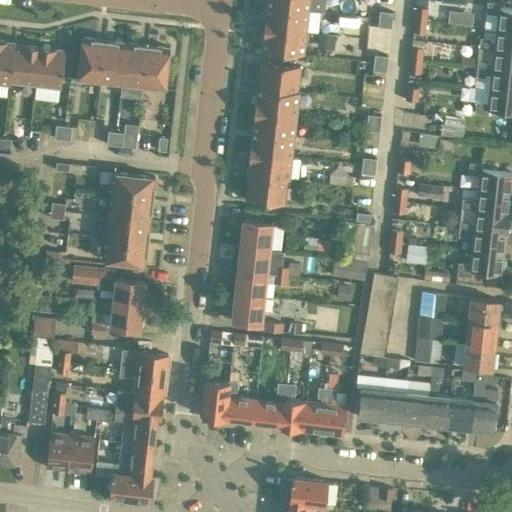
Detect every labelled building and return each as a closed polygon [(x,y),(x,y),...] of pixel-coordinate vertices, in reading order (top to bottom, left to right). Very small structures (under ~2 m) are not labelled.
[(266,0),(266,4),(308,9),(308,8),(323,10),(324,0),(266,0)] [(498,14),(496,28),(511,30),(511,9),(499,8),(500,2),(487,0),(486,11),(498,14)] [(264,25),(306,30),(308,9),(266,4),(264,25)] [(415,5),(414,18),(426,19),(427,6),(415,5)] [(468,19),(469,7),(452,6),(451,18),(468,19)] [(379,9),(378,17),(392,19),(393,11),(379,9)] [(391,27),(392,19),(378,17),(377,25),(391,27)] [(414,18),(413,31),(425,32),(426,19),(414,18)] [(306,30),(264,25),(261,48),(303,53),(306,30)] [(494,48),(511,50),(511,30),(496,28),(495,40),(490,40),(491,37),(479,36),(479,46),(494,48)] [(77,78),(100,80),(105,38),(82,35),(77,78)] [(11,81),(15,42),(16,40),(0,37),(0,81),(11,83),(11,81)] [(105,38),(100,80),(121,83),(126,40),(105,38)] [(142,85),(147,42),(126,40),(121,83),(142,85)] [(11,81),(35,84),(40,45),(15,42),(11,81)] [(147,42),(142,85),(165,88),(170,45),(147,42)] [(66,48),(40,45),(35,84),(61,87),(66,48)] [(411,45),(409,59),(421,60),(423,47),(411,45)] [(477,56),(476,67),(511,70),(511,50),(494,48),(492,60),(488,61),(488,57),(477,56)] [(373,61),(387,62),(388,54),(374,53),(373,61)] [(409,59),(408,71),(420,72),(421,60),(409,59)] [(262,61),(259,86),(297,91),(299,65),(262,61)] [(387,62),(373,61),(372,69),(386,70),(387,62)] [(491,73),(489,88),(511,90),(511,70),(476,67),(475,75),(486,76),(486,73),(491,73)] [(299,91),(297,91),(259,86),(256,86),(254,107),(297,112),(299,91)] [(418,87),(406,86),(404,99),(417,100),(418,87)] [(511,111),(511,90),(489,88),(488,101),(476,100),(474,111),(487,112),(488,109),(511,111)] [(251,129),(294,133),(297,112),(254,107),(251,129)] [(367,121),(381,122),(381,114),(368,113),(367,121)] [(441,134),(462,138),(464,117),(449,114),(447,124),(442,124),(441,134)] [(380,130),(381,122),(367,121),(366,129),(380,130)] [(123,131),(122,145),(136,146),(138,123),(124,122),(123,131)] [(54,137),(62,138),(64,124),(56,123),(54,137)] [(72,125),(64,124),(62,138),(70,139),(72,125)] [(106,143),(114,144),(115,130),(107,129),(106,143)] [(294,133),(251,129),(249,150),(292,155),(294,133)] [(123,131),(115,130),(114,144),(122,145),(123,131)] [(167,150),(168,136),(160,135),(158,149),(167,150)] [(11,138),(3,137),(2,150),(10,151),(11,138)] [(247,171),(249,171),(287,176),(289,176),(292,155),(249,150),(247,171)] [(362,163),(376,165),(377,157),(363,155),(362,163)] [(410,159),(398,157),(396,170),(408,172),(410,159)] [(70,162),(56,160),(55,169),(69,170),(70,162)] [(480,174),(478,189),(510,193),(511,174),(511,172),(481,168),(482,163),(469,161),(467,172),(480,174)] [(376,165),(362,163),(361,171),(375,173),(376,165)] [(111,170),(109,193),(152,197),(155,174),(111,170)] [(284,202),(287,176),(249,171),(246,198),(284,202)] [(442,185),(419,182),(417,195),(441,198),(442,185)] [(394,186),(393,199),(405,200),(407,187),(394,186)] [(476,208),(476,209),(508,212),(510,193),(478,189),(477,202),(472,201),(472,198),(462,197),(460,207),(476,208)] [(150,219),(152,197),(109,193),(107,214),(150,219)] [(51,208),(64,209),(65,201),(52,199),(51,208)] [(393,199),(391,211),(404,212),(405,200),(393,199)] [(64,209),(51,208),(50,216),(63,218),(64,209)] [(459,217),(458,227),(506,233),(506,232),(507,232),(509,212),(508,212),(476,209),(474,221),(470,221),(470,218),(459,217)] [(370,212),(357,211),(356,219),(370,220),(370,212)] [(104,236),(148,241),(150,219),(107,214),(104,236)] [(295,216),(277,214),(276,223),(294,225),(295,216)] [(240,244),(268,247),(271,222),(243,219),(240,244)] [(390,226),(389,238),(401,239),(402,227),(390,226)] [(473,234),(471,249),(503,253),(506,233),(458,227),(457,235),(468,237),(468,234),(473,234)] [(148,241),(104,236),(102,259),(145,263),(148,241)] [(389,238),(387,251),(400,252),(401,239),(389,238)] [(408,260),(428,261),(429,242),(409,241),(408,260)] [(339,254),(367,258),(369,247),(367,246),(341,242),(339,254)] [(268,247),(240,244),(237,269),(265,272),(265,271),(273,272),(274,264),(281,265),(282,250),(268,248),(268,247)] [(61,249),(47,248),(46,256),(60,257),(61,249)] [(503,253),(471,249),(470,262),(458,260),(456,273),(469,275),(470,270),(501,273),(503,253)] [(333,256),(331,274),(364,279),(366,260),(333,256)] [(113,302),(141,305),(143,281),(112,278),(113,268),(73,263),(71,275),(71,280),(96,283),(96,286),(114,289),(113,302)] [(274,264),(273,272),(288,274),(289,266),(281,265),(274,264)] [(33,293),(35,282),(32,281),(34,266),(26,265),(26,270),(22,292),(33,293)] [(262,296),(265,272),(237,269),(234,293),(262,296)] [(371,285),(396,289),(399,276),(374,271),(371,285)] [(273,272),(272,281),(287,283),(288,276),(288,274),(273,272)] [(396,289),(371,285),(370,296),(394,300),(396,289)] [(259,322),(262,296),(234,293),(232,318),(259,322)] [(471,295),(468,319),(497,323),(500,299),(471,295)] [(394,300),(370,296),(368,307),(392,311),(394,300)] [(141,305),(113,302),(112,313),(100,312),(100,322),(92,321),(90,332),(105,333),(106,323),(111,324),(110,326),(138,329),(141,305)] [(392,311),(368,307),(366,318),(391,322),(392,311)] [(30,334),(30,336),(53,338),(55,316),(34,314),(32,335),(30,334)] [(391,322),(366,318),(364,329),(389,333),(391,322)] [(264,329),(282,331),(283,321),(265,319),(264,329)] [(495,345),(497,323),(468,319),(466,342),(495,345)] [(222,330),(211,329),(210,339),(221,340),(222,330)] [(389,333),(364,329),(362,340),(387,344),(389,333)] [(245,332),(234,331),(233,341),(244,342),(245,332)] [(44,422),(53,338),(30,336),(29,345),(30,345),(28,361),(34,362),(28,420),(44,422)] [(281,336),(280,348),(290,349),(292,337),(281,336)] [(69,362),(71,350),(76,350),(78,340),(57,337),(55,349),(58,349),(57,361),(69,362)] [(292,337),(290,349),(301,350),(303,338),(292,337)] [(433,340),(418,338),(416,362),(430,363),(433,340)] [(321,340),(320,352),(330,353),(331,353),(332,341),(321,340)] [(360,351),(374,354),(385,355),(387,344),(362,340),(360,351)] [(332,341),(331,353),(342,355),(343,343),(332,341)] [(495,345),(466,342),(463,365),(492,368),(495,345)] [(120,368),(165,374),(167,353),(139,349),(121,348),(120,368)] [(385,355),(374,354),(373,364),(386,366),(386,365),(387,356),(385,355)] [(400,357),(387,356),(386,365),(398,366),(400,357)] [(78,363),(69,362),(57,361),(55,370),(74,373),(105,378),(107,369),(78,364),(78,363)] [(430,374),(432,365),(418,363),(417,372),(430,374)] [(444,366),(432,365),(430,374),(443,375),(444,366)] [(165,374),(120,368),(119,375),(136,377),(135,391),(163,394),(165,374)] [(475,379),(476,370),(464,368),(462,377),(475,379)] [(488,371),(476,370),(475,379),(487,380),(488,371)] [(223,417),(223,415),(227,381),(204,378),(200,417),(213,418),(214,415),(223,417)] [(258,399),(230,395),(231,391),(237,391),(238,381),(232,380),(227,380),(227,381),(223,415),(228,415),(255,418),(258,399)] [(279,401),(258,399),(255,418),(282,422),(287,382),(277,381),(276,392),(280,392),(279,401)] [(296,383),(287,382),(282,422),(281,426),(302,428),(305,400),(293,399),(296,383)] [(305,400),(302,428),(322,431),(327,386),(318,385),(317,396),(321,396),(320,402),(312,401),(305,400)] [(336,387),(327,386),(322,431),(343,433),(346,405),(329,403),(330,397),(335,398),(336,387)] [(380,417),(383,388),(360,386),(357,415),(380,417)] [(156,414),(156,415),(161,415),(163,394),(135,391),(118,388),(115,409),(156,414)] [(405,391),(383,388),(380,417),(402,420),(405,391)] [(53,400),(65,402),(66,391),(54,390),(53,400)] [(428,393),(405,391),(402,420),(424,422),(428,393)] [(450,396),(428,393),(424,422),(447,424),(450,396)] [(473,398),(450,396),(447,424),(469,427),(473,398)] [(496,400),(473,398),(469,427),(492,429),(496,400)] [(63,412),(65,402),(53,400),(52,411),(63,412)] [(110,409),(97,408),(88,407),(87,417),(108,420),(110,409)] [(156,414),(115,409),(114,419),(124,420),(121,441),(152,445),(156,415),(156,414)] [(0,458),(17,461),(19,447),(23,448),(25,433),(0,429),(0,458)] [(68,468),(72,433),(49,431),(45,466),(68,468)] [(72,433),(68,468),(90,471),(94,436),(72,433)] [(149,473),(152,445),(121,441),(118,462),(104,460),(102,474),(110,475),(117,476),(118,469),(149,473)] [(94,473),(102,474),(104,460),(96,459),(94,473)] [(149,475),(149,473),(118,469),(117,476),(110,475),(108,494),(149,499),(152,475),(149,475)] [(290,498),(320,502),(324,502),(327,479),(290,474),(290,477),(287,477),(286,488),(289,488),(288,497),(290,498)] [(393,486),(367,484),(364,507),(379,508),(381,496),(392,498),(393,486)] [(320,502),(290,498),(287,511),(308,511),(309,505),(320,506),(320,502)]
